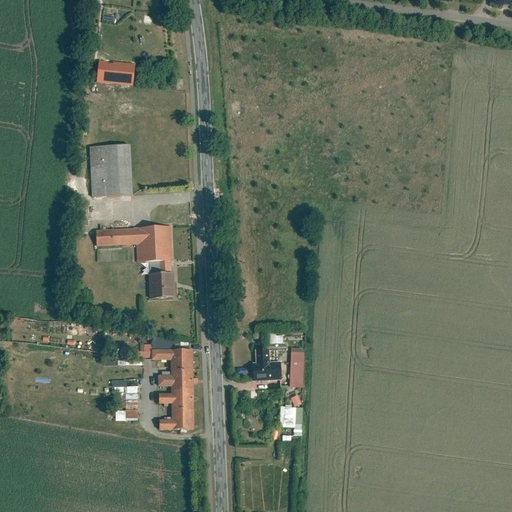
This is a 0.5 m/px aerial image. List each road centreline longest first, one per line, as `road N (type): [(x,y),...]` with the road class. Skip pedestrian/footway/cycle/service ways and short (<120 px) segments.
road 1 (tertiary): [(222,511),(195,0)]
road 2 (residential): [(338,0),(511,22)]
